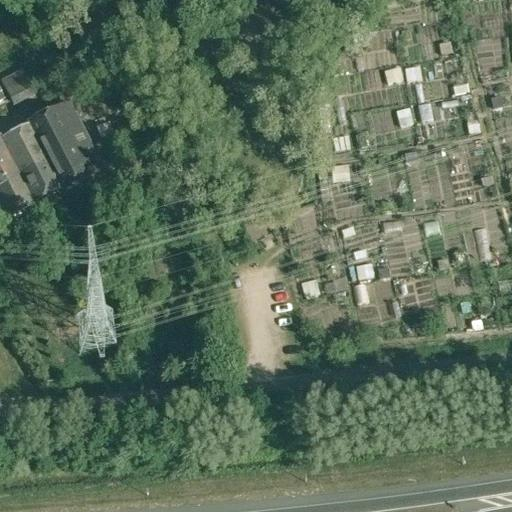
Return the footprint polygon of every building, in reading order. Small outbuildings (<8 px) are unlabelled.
[(102,19),(75,31),(87,58),(114,47),(102,19)] [(21,178),(34,204),(61,190),(62,193),(104,171),(69,104),(28,126),(29,129),(48,163),(21,178)] [(147,137),(164,168),(183,157),(166,126),(147,137)] [(48,163),(29,129),(3,143),(1,140),(0,140),(0,209),(7,222),(36,207),(34,204),(21,178),(48,163)] [(173,192),(162,194),(167,229),(201,223),(197,200),(187,201),(186,194),(173,196),(173,192)]
